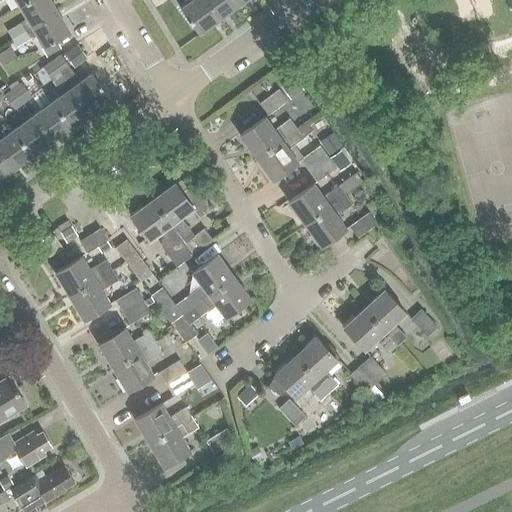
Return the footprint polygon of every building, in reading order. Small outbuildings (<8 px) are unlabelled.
[(49,0),(29,0),(18,6),(26,19),(19,23),(24,31),(31,27),(56,11),(49,0)] [(180,7),(179,7),(198,34),(199,33),(218,19),(218,20),(218,19),(204,0),(190,0),(180,7)] [(204,0),(218,19),(219,19),(237,5),(237,6),(238,5),(234,0),(204,0)] [(31,27),(24,31),(28,39),(35,35),(43,47),(55,40),(69,32),(56,11),(31,27)] [(19,23),(7,30),(12,38),(24,31),(19,23)] [(24,31),(12,38),(16,46),(28,39),(24,31)] [(76,45),(63,54),(73,67),(86,58),(76,45)] [(9,47),(0,52),(0,58),(4,65),(16,57),(9,47)] [(60,55),(51,61),(61,75),(70,69),(60,55)] [(51,61),(43,67),(53,81),(61,75),(51,61)] [(70,69),(61,75),(70,87),(89,113),(90,113),(108,99),(108,100),(109,99),(90,72),(89,73),(79,81),(70,69)] [(21,81),(12,88),(22,101),(31,95),(21,81)] [(51,101),(50,101),(70,128),(70,127),(89,114),(89,113),(70,87),(69,87),(70,88),(51,101)] [(22,101),(12,88),(3,94),(14,108),(22,101)] [(259,105),(268,116),(286,102),(278,91),(259,105)] [(32,115),(31,115),(50,142),(51,141),(69,128),(70,128),(50,101),(50,102),(32,115)] [(12,129),(11,130),(31,156),(31,155),(50,142),(31,115),(30,116),(31,116),(12,130),(12,129)] [(239,136),(255,159),(295,129),(288,120),(273,131),(264,118),(239,136)] [(255,159),(271,181),(296,162),(287,150),(302,139),(295,129),(255,159)] [(0,154),(11,170),(12,170),(30,156),(31,156),(11,130),(0,138),(0,154)] [(333,132),(319,141),(328,154),(342,144),(333,132)] [(300,160),(308,171),(327,157),(319,147),(300,160)] [(340,150),(329,157),(339,171),(350,163),(340,150)] [(0,178),(11,170),(11,171),(11,170),(0,154),(0,178)] [(308,171),(316,182),(334,168),(327,157),(308,171)] [(351,175),(336,186),(343,195),(358,185),(351,175)] [(151,201),(182,241),(190,235),(191,234),(191,233),(179,218),(190,209),(197,219),(210,209),(192,185),(180,193),(173,184),(151,201)] [(286,203),(302,225),(343,195),(336,186),(321,197),(312,184),(286,203)] [(302,225),(319,247),(344,229),(335,216),(350,205),(343,195),(302,225)] [(182,241),(151,201),(129,217),(148,241),(160,232),(164,237),(161,239),(160,242),(160,245),(161,248),(175,267),(192,255),(184,244),(182,241)] [(348,227),(356,238),(375,224),(367,213),(348,227)] [(67,220),(58,226),(67,240),(77,234),(67,220)] [(79,242),(86,253),(105,242),(98,230),(79,242)] [(193,238),(184,244),(192,255),(211,241),(203,230),(194,237),(193,238)] [(190,235),(182,241),(184,244),(193,238),(190,235)] [(175,305),(174,306),(181,315),(193,307),(192,307),(232,277),(215,255),(190,274),(200,286),(185,298),(175,305)] [(53,273),(68,297),(110,271),(104,261),(88,270),(80,257),(53,273)] [(68,297),(82,321),(109,304),(101,291),(116,281),(110,271),(68,297)] [(181,315),(171,323),(185,342),(185,343),(197,334),(189,324),(200,316),(199,316),(213,305),(224,318),(249,299),(232,277),(192,307),(193,307),(181,315)] [(115,301),(122,313),(142,301),(134,289),(115,301)] [(363,310),(397,346),(405,337),(393,324),(404,313),(383,291),(363,310)] [(122,313),(129,325),(149,313),(142,301),(122,313)] [(397,346),(363,310),(342,329),(363,351),(375,340),(388,354),(397,346)] [(410,319),(426,336),(436,327),(420,310),(410,319)] [(96,345),(111,369),(154,342),(148,332),(132,342),(124,328),(96,345)] [(314,338),(294,356),(328,393),(336,385),(324,371),(335,361),(314,338)] [(111,369),(125,393),(153,376),(144,362),(160,353),(154,342),(111,369)] [(272,378),(268,387),(282,396),(288,390),(295,398),(306,387),(319,401),(328,393),(294,356),(274,375),(275,376),(272,378)] [(359,366),(375,383),(385,374),(369,357),(359,366)] [(158,373),(165,385),(185,373),(178,361),(158,373)] [(375,383),(359,366),(350,375),(365,392),(375,383)] [(165,385),(172,397),(193,385),(185,373),(165,385)] [(0,417),(24,403),(9,377),(0,382),(0,417)] [(250,384),(237,394),(245,404),(257,394),(250,384)] [(278,409),(294,427),(304,418),(287,400),(278,409)] [(134,420),(148,444),(190,418),(185,408),(168,418),(160,404),(134,420)] [(148,444),(162,467),(188,451),(180,438),(196,428),(190,418),(148,444)] [(205,441),(212,453),(232,441),(224,429),(205,441)] [(0,460),(10,454),(9,453),(15,450),(25,467),(46,454),(43,450),(51,446),(41,430),(35,434),(33,430),(11,443),(5,434),(0,436),(0,460)] [(50,475),(49,473),(39,479),(35,473),(10,489),(23,511),(43,499),(44,502),(60,492),(59,490),(73,481),(64,466),(50,475)] [(0,503),(10,498),(5,489),(0,492),(0,503)]
